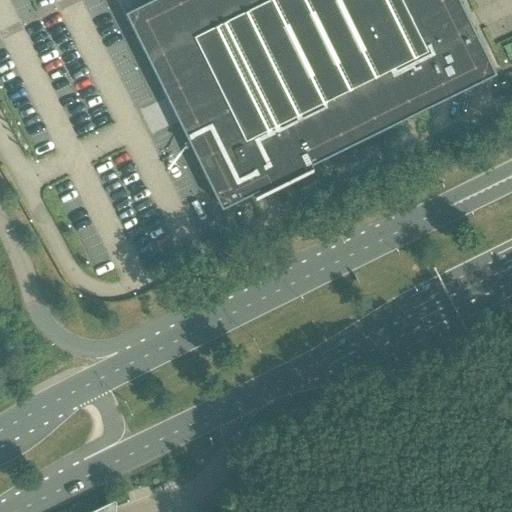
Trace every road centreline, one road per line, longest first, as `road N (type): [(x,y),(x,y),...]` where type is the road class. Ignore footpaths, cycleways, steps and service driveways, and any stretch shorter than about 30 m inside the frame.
road 1 (secondary): [(82,477),(511,267)]
road 2 (secondary): [(511,176),(184,340)]
road 3 (secondary): [(184,340),(123,350),(78,346),(58,337),(34,306)]
